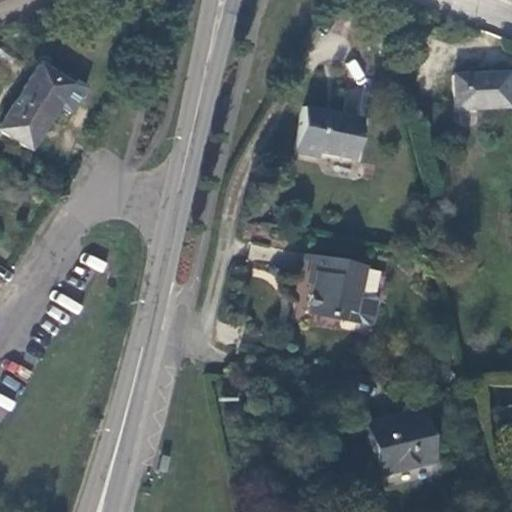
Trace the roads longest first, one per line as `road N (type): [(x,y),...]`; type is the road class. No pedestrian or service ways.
road 1 (secondary): [(105,493),(178,198)]
road 2 (secondary): [(178,198),(220,0)]
road 3 (residential): [(106,192),(72,221),(0,329)]
road 4 (track): [(160,328),(186,333),(204,321),(229,222)]
